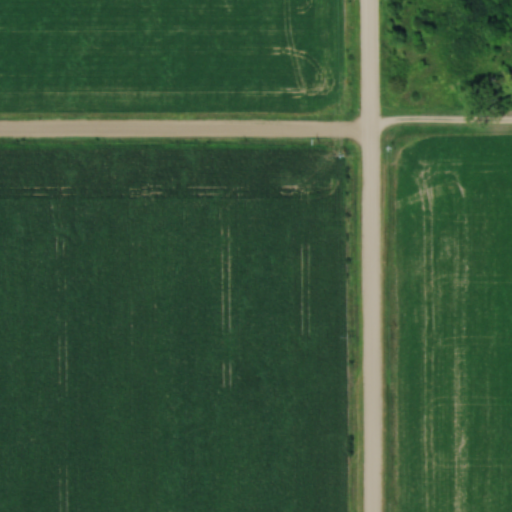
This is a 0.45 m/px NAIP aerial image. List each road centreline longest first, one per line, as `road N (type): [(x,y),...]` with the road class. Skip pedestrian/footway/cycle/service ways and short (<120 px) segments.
road 1 (tertiary): [(368,511),(365,0)]
road 2 (residential): [(0,130),(366,131)]
